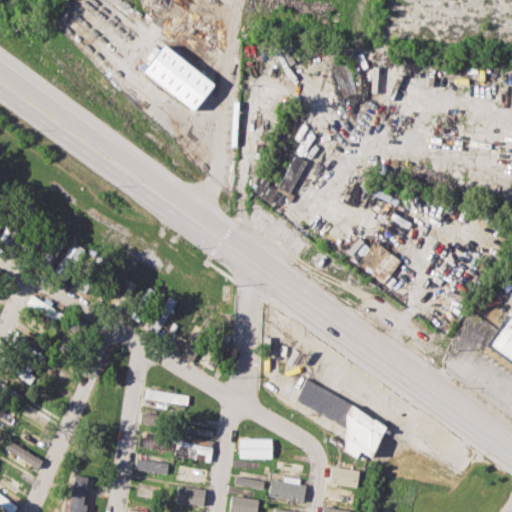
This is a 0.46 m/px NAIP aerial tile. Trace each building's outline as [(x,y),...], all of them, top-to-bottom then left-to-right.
[(140,71),(191,110),(212,83),(161,44),(140,71)] [(341,96),(355,92),(345,59),(330,64),(341,96)] [(253,192),(284,204),(302,159),(291,154),(280,183),(260,175),(253,192)] [(68,281),(82,250),(67,243),(53,274),(68,281)] [(24,304),(59,320),(63,311),(42,302),(43,300),(29,294),(24,304)] [(173,299),(164,295),(148,329),(157,333),(173,299)] [(511,364),(511,301),(483,347),(511,364)] [(193,347),(204,328),(194,323),(180,349),(189,354),(193,347)] [(35,372),(15,361),(10,371),(30,382),(35,372)] [(348,429),(339,449),(355,457),(358,451),(369,456),(386,421),(302,381),(292,402),(348,429)] [(186,403),(187,394),(144,388),(142,397),(186,403)] [(14,416),(0,407),(0,418),(9,423),(14,416)] [(169,449),(170,434),(156,433),(158,413),(137,412),(135,447),(169,449)] [(173,454),(200,459),(202,446),(210,448),(212,439),(177,434),(173,454)] [(270,457),(270,438),(237,437),(237,457),(270,457)] [(2,452),(34,471),(41,459),(9,440),(2,452)] [(166,461),(133,458),(132,469),(165,472),(166,461)] [(357,469),(329,467),(328,483),(356,485),(357,469)] [(82,511),(88,476),(71,473),(63,511),(82,511)] [(261,488),(263,480),(234,474),(232,483),(261,488)] [(301,501),(304,480),(281,477),(281,480),(269,478),(266,496),(301,501)] [(135,497),(155,498),(156,485),(136,484),(135,497)] [(201,504),(203,487),(176,485),(174,501),(201,504)] [(0,504),(11,510),(15,503),(0,494),(0,504)] [(254,511),(256,498),(229,494),(227,510),(237,511),(254,511)] [(162,511),(163,510),(126,503),(124,511),(162,511)]
